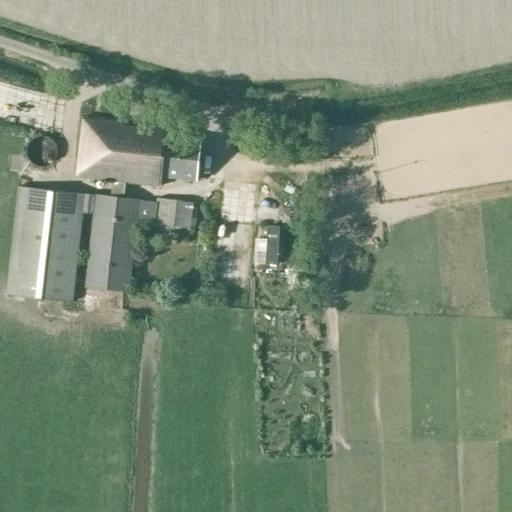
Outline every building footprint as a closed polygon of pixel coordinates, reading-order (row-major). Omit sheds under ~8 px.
[(160,187),(162,177),(167,134),(168,126),(81,117),(74,177),(113,181),(125,183),(160,187)] [(167,134),(162,177),(197,181),(202,138),(167,134)] [(124,198),(125,183),(113,181),(111,196),(124,198)] [(94,214),(96,195),(18,186),(6,294),(72,302),(82,213),(94,214)] [(137,219),(153,220),(155,220),(157,203),(155,203),(139,200),(124,198),(111,196),(96,195),(94,214),(86,287),(129,292),(137,219)] [(155,220),(153,220),(153,226),(190,230),(193,203),(157,198),(155,203),(157,203),(155,220)]
